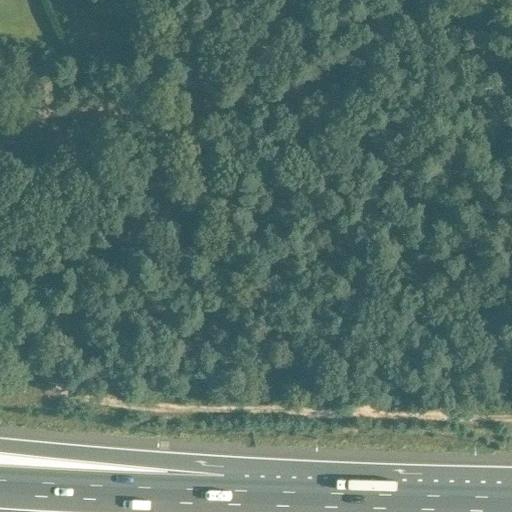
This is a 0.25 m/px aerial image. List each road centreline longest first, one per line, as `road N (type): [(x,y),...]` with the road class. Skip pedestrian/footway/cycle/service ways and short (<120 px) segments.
road 1 (track): [(0,334),(57,386),(250,424),(349,424),(448,393),(511,401)]
road 2 (motorway): [(511,502),(233,494)]
road 3 (motorway): [(233,494),(0,447)]
road 4 (motorway): [(233,494),(0,484)]
road 5 (unclassified): [(192,128),(0,123)]
